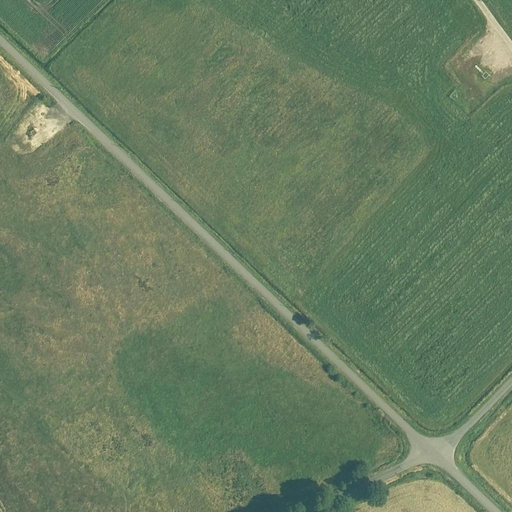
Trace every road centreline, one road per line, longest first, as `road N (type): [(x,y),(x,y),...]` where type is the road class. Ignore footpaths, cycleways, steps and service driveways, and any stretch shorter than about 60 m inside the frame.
road 1 (unclassified): [(0,40),(431,454)]
road 2 (unclassified): [(312,511),(431,454)]
